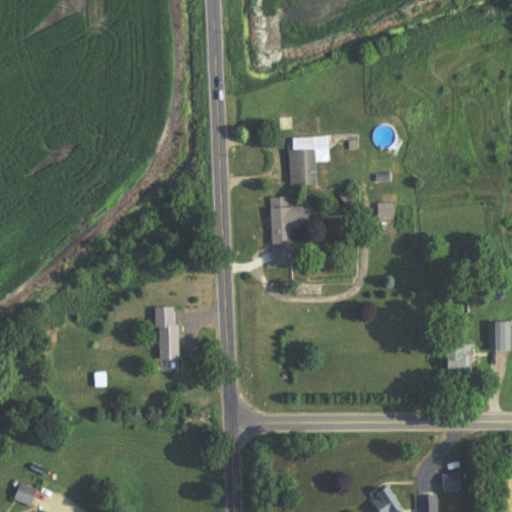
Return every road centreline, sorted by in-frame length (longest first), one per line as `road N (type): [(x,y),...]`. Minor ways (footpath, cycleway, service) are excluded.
road 1 (tertiary): [(216,0),(237,511)]
road 2 (tertiary): [(234,424),(511,425)]
